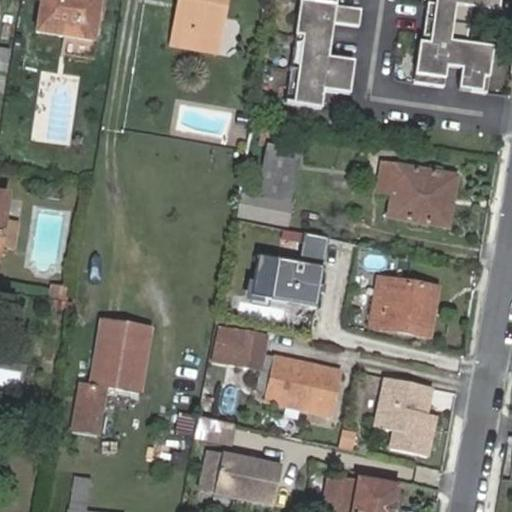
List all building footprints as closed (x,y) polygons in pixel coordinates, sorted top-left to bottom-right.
[(98,0),(38,0),(33,30),(92,40),(98,0)] [(179,0),(179,4),(185,5),(181,36),(218,41),(224,0),(179,0)] [(427,0),(428,0),(438,2),(437,9),(430,7),(427,24),(454,29),(459,0),(427,0)] [(502,0),(459,0),(454,29),(471,31),(474,12),(500,17),(502,0)] [(303,2),(297,37),(333,42),(335,25),(361,29),(364,12),(338,8),(303,2)] [(185,5),(179,4),(175,34),(172,49),(216,55),(218,41),(181,36),(185,5)] [(421,47),(414,88),(444,93),(447,73),(454,29),(427,24),(424,41),(431,42),(430,48),(421,47)] [(494,54),(468,49),(471,31),(454,29),(447,73),(462,75),(459,95),(486,99),(494,54)] [(297,37),(292,70),(353,80),(355,64),(330,59),(333,42),(297,37)] [(292,70),(286,104),(321,110),(324,93),(350,97),(353,80),(292,70)] [(254,115),(242,112),(240,126),(251,128),(254,115)] [(265,133),(258,164),(274,168),(281,136),(265,133)] [(459,179),(403,169),(394,217),(451,228),(459,179)] [(247,197),(243,218),(286,226),(291,204),(247,197)] [(0,201),(0,259),(9,203),(0,201)] [(304,235),(300,260),(324,265),(329,240),(304,235)] [(323,270),(258,258),(250,298),(316,310),(323,270)] [(395,279),(383,277),(374,327),(386,330),(395,279)] [(441,289),(395,279),(386,330),(432,338),(441,289)] [(148,335),(98,327),(88,391),(80,390),(72,439),(96,443),(104,394),(137,399),(148,335)] [(267,340),(219,331),(214,365),(261,373),(257,393),(269,395),(276,360),(264,358),(267,340)] [(340,372),(310,366),(308,376),(293,373),(295,364),(276,360),(269,395),(267,404),(288,408),(289,398),(303,401),(302,411),(332,416),(340,372)] [(310,366),(295,364),(293,373),(308,376),(310,366)] [(0,366),(0,381),(18,385),(21,371),(0,366)] [(435,390),(389,380),(378,429),(398,433),(394,451),(431,458),(439,418),(425,415),(427,406),(431,406),(435,390)] [(303,401),(289,398),(288,408),(302,411),(303,401)] [(189,437),(192,417),(175,414),(171,433),(189,437)] [(197,419),(193,439),(230,446),(234,427),(197,419)] [(223,458),(216,497),(275,508),(282,468),(223,458)] [(85,511),(91,480),(73,476),(67,511),(69,511),(85,511)] [(365,485),(336,480),(330,511),(400,511),(404,490),(366,483),(365,485)]
